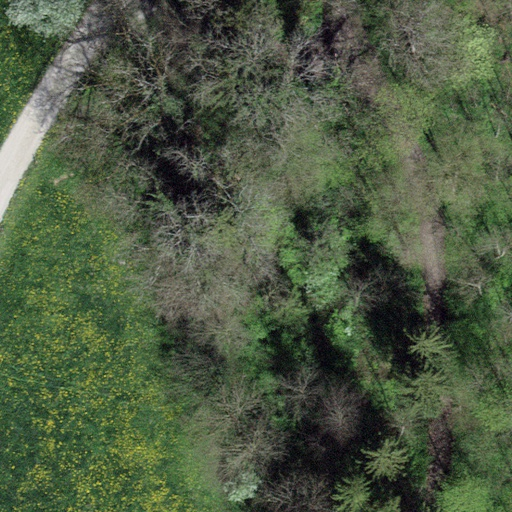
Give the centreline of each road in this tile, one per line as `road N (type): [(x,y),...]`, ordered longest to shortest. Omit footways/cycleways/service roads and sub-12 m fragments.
road 1 (track): [(339,0),(440,200),(451,511)]
road 2 (track): [(108,0),(0,182)]
